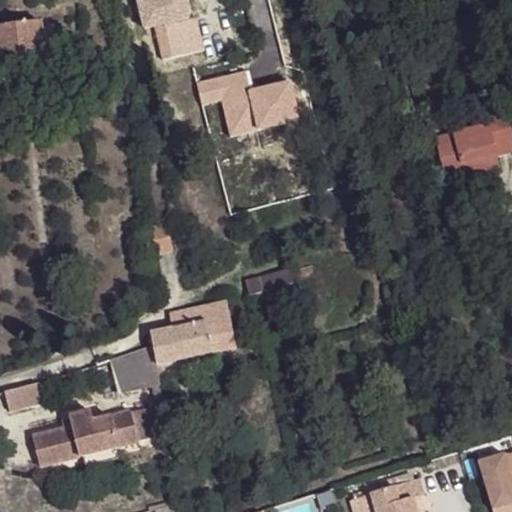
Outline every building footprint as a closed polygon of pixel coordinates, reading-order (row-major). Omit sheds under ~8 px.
[(203,55),(195,20),(154,29),(162,64),(203,55)] [(0,75),(46,70),(43,47),(41,31),(41,25),(0,30),(0,75)] [(41,31),(43,47),(55,46),(54,31),(41,31)] [(490,120),(492,131),(500,162),(511,158),(511,143),(505,116),(490,120)] [(492,131),(486,132),(493,163),(500,162),(492,131)] [(493,163),(486,132),(433,145),(443,188),(496,176),(493,163)] [(169,258),(164,233),(150,235),(154,261),(169,258)] [(287,274),(242,283),(245,296),(289,288),(287,274)] [(153,338),(154,348),(159,370),(239,349),(230,302),(172,316),(175,331),(153,338)] [(154,348),(110,363),(121,394),(161,381),(159,370),(154,348)] [(9,420),(45,409),(38,388),(2,399),(9,420)] [(146,410),(131,414),(140,444),(155,440),(146,410)] [(131,414),(112,420),(121,450),(140,444),(131,414)] [(73,432),(82,461),(121,450),(112,420),(94,425),(91,415),(70,421),(71,425),(73,432)] [(71,425),(64,426),(66,434),(73,432),(71,425)] [(66,434),(34,443),(42,473),(82,461),(73,432),(66,434)] [(511,511),(511,458),(509,460),(508,458),(481,466),(494,511),(511,511)] [(414,484),(364,501),(367,511),(410,511),(408,504),(419,501),(414,484)] [(367,511),(364,501),(348,505),(350,511),(367,511)]
